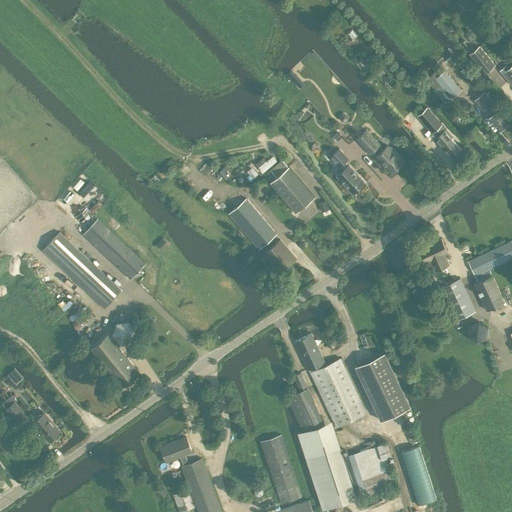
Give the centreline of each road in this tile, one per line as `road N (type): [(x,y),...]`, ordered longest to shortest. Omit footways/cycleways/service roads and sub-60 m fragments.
road 1 (tertiary): [(511,152),(0,506)]
road 2 (track): [(248,192),(211,187),(195,173),(193,158),(167,146),(23,0)]
road 3 (track): [(327,424),(337,436),(388,432),(407,497),(373,511)]
road 4 (track): [(123,282),(61,226),(0,234)]
